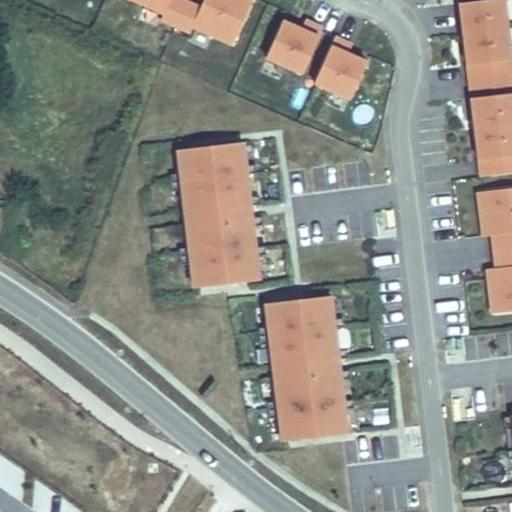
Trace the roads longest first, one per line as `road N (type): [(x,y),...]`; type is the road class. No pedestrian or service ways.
road 1 (residential): [(366,0),(401,21),(408,57),(395,105),(444,511)]
road 2 (unclassified): [(0,289),(303,511)]
